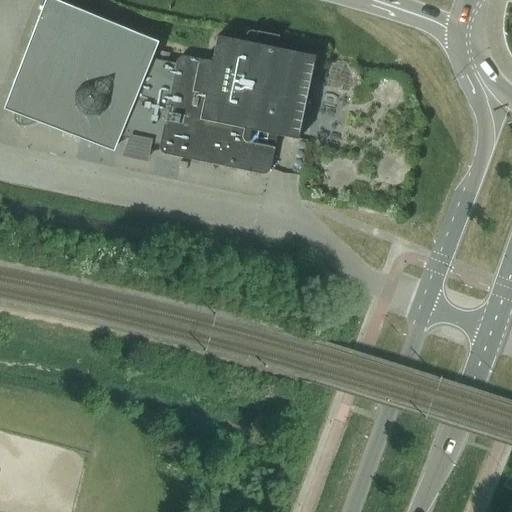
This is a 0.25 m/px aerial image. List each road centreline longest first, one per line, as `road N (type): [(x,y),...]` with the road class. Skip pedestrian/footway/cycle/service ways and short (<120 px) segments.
road 1 (tertiary): [(474,73),(487,138),(422,308)]
road 2 (tertiary): [(422,308),(350,511)]
road 3 (tertiary): [(421,511),(488,329)]
road 4 (unclassified): [(422,308),(387,295),(313,233),(267,222)]
